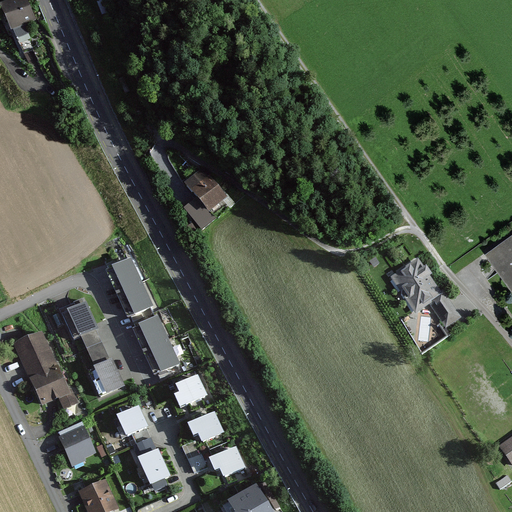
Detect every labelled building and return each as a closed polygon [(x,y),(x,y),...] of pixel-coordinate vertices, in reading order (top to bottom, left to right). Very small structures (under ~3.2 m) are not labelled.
[(26,0),(23,0),(4,8),(15,33),(37,24),(26,0)] [(204,171),(188,186),(212,213),(228,198),(204,171)] [(511,238),(488,257),(511,289),(511,238)] [(131,260),(110,270),(120,293),(141,283),(131,260)] [(420,264),(394,281),(416,316),(432,306),(447,329),(462,320),(445,294),(441,297),(420,264)] [(141,283),(120,293),(130,315),(152,306),(141,283)] [(83,303),(64,312),(77,341),(96,332),(83,303)] [(168,341),(157,317),(137,326),(148,350),(168,341)] [(42,337),(19,348),(46,408),(61,401),(65,411),(79,405),(73,390),(67,392),(42,337)] [(179,365),(168,341),(148,350),(159,374),(179,365)] [(115,362),(97,370),(108,396),(126,389),(115,362)] [(198,378),(177,389),(182,398),(178,400),(184,411),(209,399),(198,378)] [(141,410),(121,419),(130,439),(150,430),(141,410)] [(216,417),(191,428),(197,440),(200,438),(203,446),(225,436),(216,417)] [(85,430),(62,441),(74,466),(97,455),(85,430)] [(140,442),(152,438),(150,432),(138,436),(140,442)] [(511,440),(502,447),(511,462),(511,440)] [(195,472),(206,468),(201,455),(196,457),(193,451),(187,454),(195,472)] [(238,451),(212,463),(218,475),(222,472),(227,481),(248,471),(238,451)] [(160,453),(141,462),(153,488),(172,479),(160,453)] [(511,481),(507,476),(496,484),(500,489),(511,481)] [(107,484),(82,495),(89,511),(115,511),(119,511),(107,484)] [(274,511),(260,487),(232,504),(236,511),(274,511)]
